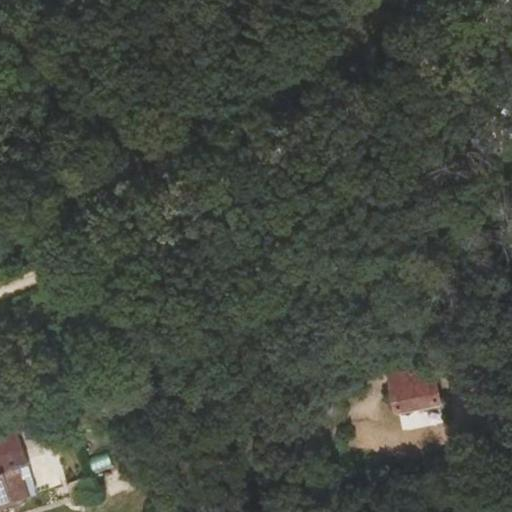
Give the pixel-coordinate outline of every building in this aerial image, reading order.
[(507,130),(499,122),(498,121),(490,128),(511,157),(511,156),(511,138),(511,139),(504,133),(507,130)] [(500,167),(511,157),(490,128),(486,132),(476,141),(500,167)] [(443,404),(433,354),(388,363),(399,413),(443,404)] [(367,370),(385,369),(384,360),(366,362),(367,370)] [(119,406),(101,410),(103,422),(122,419),(119,406)] [(0,505),(36,493),(32,481),(50,474),(39,444),(0,457),(0,505)] [(75,504),(98,495),(91,477),(68,485),(75,504)]
